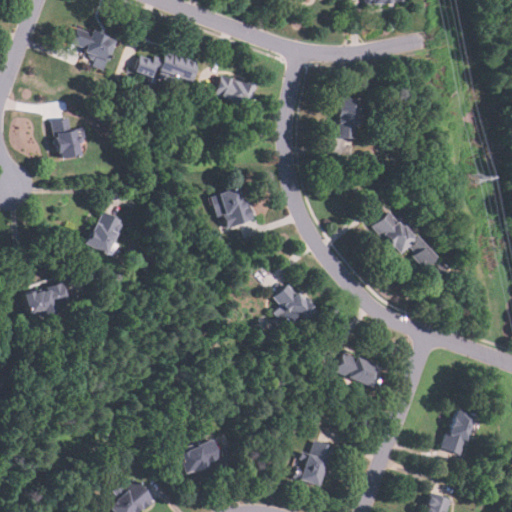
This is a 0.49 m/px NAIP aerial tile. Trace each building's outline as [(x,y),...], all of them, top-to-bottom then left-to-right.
[(92,54),(88,64),(99,68),(111,38),(74,24),(66,44),(92,54)] [(185,83),(192,60),(160,51),(158,58),(136,52),(132,68),(185,83)] [(210,94),(243,104),(249,84),(216,74),(210,94)] [(333,137),(355,138),(357,97),(334,97),(333,137)] [(49,120),(54,157),(76,154),(72,117),(49,120)] [(213,202),(222,227),(249,218),(237,184),(214,192),(217,201),(213,202)] [(431,257),(388,208),(369,225),(395,254),(403,247),(420,267),(431,257)] [(82,242),(105,253),(120,220),(97,209),(82,242)] [(440,262),(428,266),(432,278),(444,274),(440,262)] [(21,292),(27,314),(66,304),(60,281),(21,292)] [(277,305),(269,312),(288,332),(311,309),(284,282),(269,297),(277,305)] [(331,372),(367,387),(375,367),(339,352),(331,372)] [(472,415),(452,409),(439,448),(459,455),(472,415)] [(182,474),(217,459),(208,439),(173,453),(182,474)] [(328,447),(308,439),(294,478),(314,486),(328,447)] [(133,511),(148,501),(131,477),(109,494),(113,499),(104,505),(109,511),(133,511)] [(420,511),(445,511),(450,500),(428,492),(420,511)]
